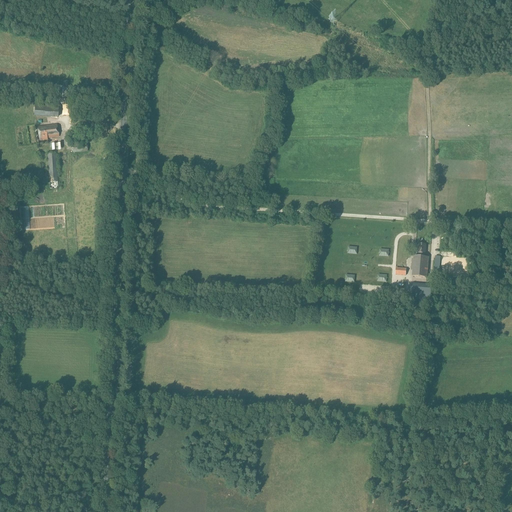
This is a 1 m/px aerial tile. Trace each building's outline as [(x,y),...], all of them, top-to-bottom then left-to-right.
[(339,25),(335,31),(341,34),(345,28),(339,25)] [(13,77),(13,67),(4,67),(4,76),(13,77)] [(35,103),(34,116),(58,118),(59,104),(35,103)] [(62,115),(72,116),(73,106),(63,105),(62,115)] [(47,139),(58,137),(57,124),(37,127),(39,141),(47,140),(47,139)] [(73,153),(87,152),(87,144),(72,145),(73,153)] [(56,153),(47,154),(49,189),(50,189),(58,189),(56,153)] [(440,257),(435,256),(433,278),(441,279),(442,270),(439,270),(440,257)]
